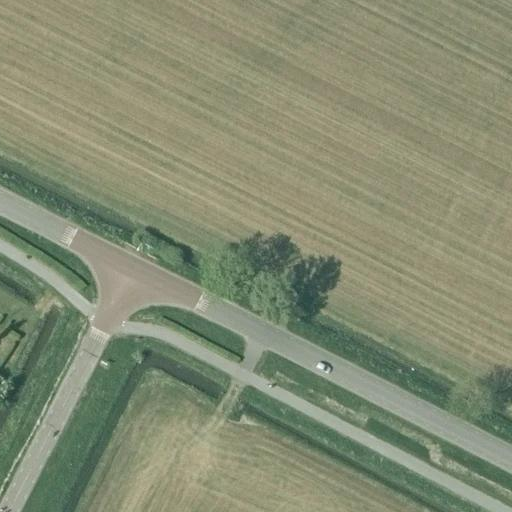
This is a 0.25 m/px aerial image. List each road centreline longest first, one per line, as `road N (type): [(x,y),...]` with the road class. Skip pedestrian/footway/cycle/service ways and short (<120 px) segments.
road 1 (tertiary): [(511,461),(130,271)]
road 2 (tertiary): [(8,511),(130,271)]
road 3 (tertiary): [(130,271),(0,202)]
